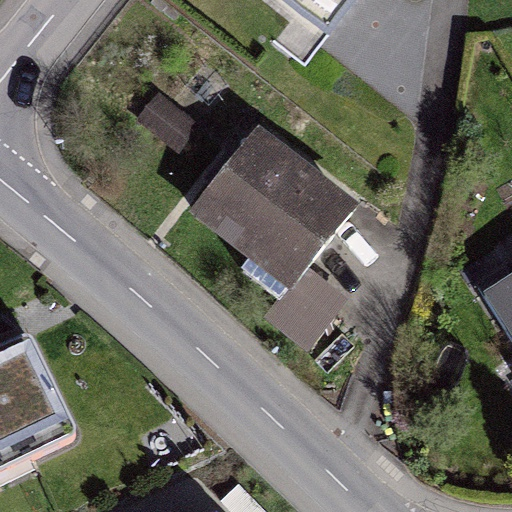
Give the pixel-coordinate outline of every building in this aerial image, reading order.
[(268,0),(326,48),(366,0),(268,0)] [(140,130),(182,154),(200,124),(158,99),(140,130)] [(352,218),(268,143),(201,218),(298,304),(281,323),(310,349),(345,311),(302,273),(352,218)] [(511,283),(506,275),(477,295),(511,348),(511,283)] [(29,348),(0,361),(0,467),(71,434),(29,348)]
